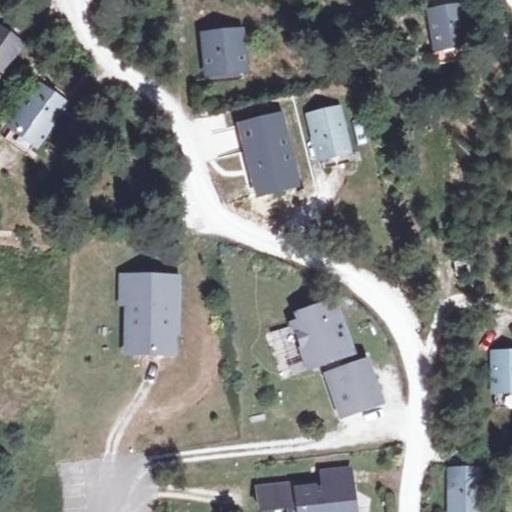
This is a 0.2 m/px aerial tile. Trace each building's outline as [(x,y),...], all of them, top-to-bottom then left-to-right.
[(438,17),(440,52),(462,50),(460,16),(438,17)] [(0,32),(0,77),(22,47),(0,32)] [(216,41),(218,76),(242,75),(240,40),(216,41)] [(41,95),(19,124),(44,142),(66,112),(41,95)] [(324,161),(325,169),(341,166),(339,157),(350,155),(340,116),(308,125),(317,163),(324,161)] [(449,262),(452,282),(471,279),(468,260),(449,262)] [(157,283),(120,282),(120,306),(126,306),(125,356),(169,357),(170,307),(175,307),(175,289),(157,289),(157,283)] [(335,307),(300,320),(302,327),(295,329),(306,359),(313,357),(318,370),(330,366),(334,377),(330,379),(344,419),(382,405),(367,365),(347,372),(343,361),(353,357),(335,307)] [(290,357),(273,364),(280,380),(297,373),(290,357)] [(511,361),(502,362),(499,393),(511,394),(511,361)] [(286,485),(254,488),(256,511),(283,511),(284,511),(354,511),(350,467),(317,471),(319,486),(288,489),(286,485)] [(456,472),(453,511),(482,511),(485,473),(456,472)]
